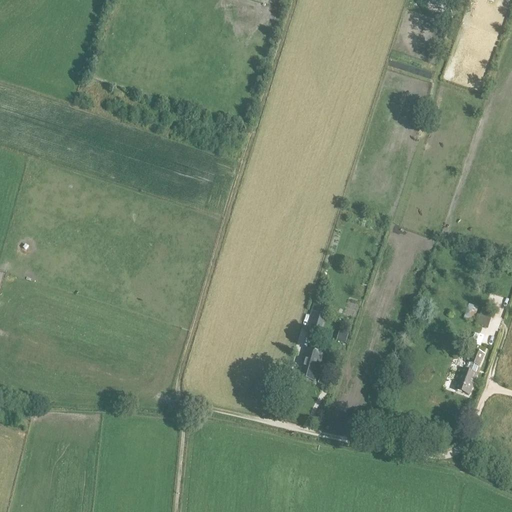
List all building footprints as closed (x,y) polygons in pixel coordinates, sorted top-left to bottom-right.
[(319,316),(322,307),(313,304),(304,333),(318,337),(324,318),(319,316)] [(478,309),(469,306),(464,321),(473,324),(478,309)] [(488,329),(493,314),(482,310),(477,326),(488,329)] [(346,344),(349,336),(341,334),(338,341),(346,344)] [(306,350),(304,359),(307,360),(301,379),(315,383),(323,355),(306,350)] [(471,352),(467,364),(470,365),(467,373),(465,372),(463,377),(458,375),(456,381),(460,383),(457,393),(469,397),(477,376),(476,376),(479,368),(484,356),(471,352)]
